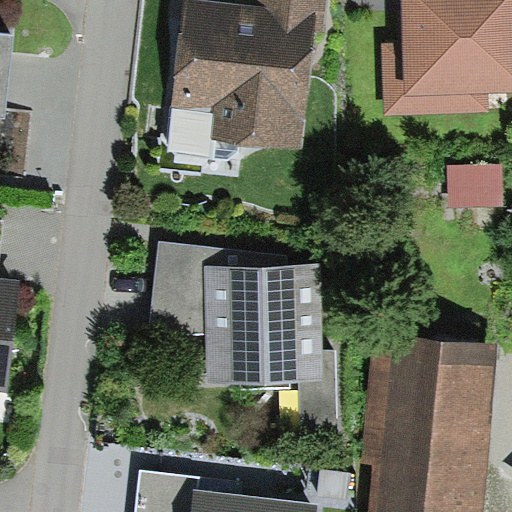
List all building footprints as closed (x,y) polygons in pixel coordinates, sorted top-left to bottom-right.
[(256,0),(256,3),(227,0),(184,0),(174,106),(217,110),(214,139),(302,147),(314,32),(324,33),(327,0),(256,0)] [(511,0),(404,0),(406,39),(385,39),(387,116),(490,112),(490,90),(511,89),(511,0)] [(0,113),(2,114),(11,35),(0,34),(0,113)] [(285,266),(285,254),(161,241),(153,333),(205,333),(207,389),(301,386),(303,432),(339,431),(337,351),(322,352),(320,265),(285,266)] [(0,384),(5,385),(16,278),(0,277),(0,384)] [(481,511),(497,352),(380,340),(368,459),(378,460),(372,511),(481,511)] [(194,511),(197,491),(198,477),(140,471),(136,511),(194,511)] [(349,475),(321,472),(318,496),(346,499),(349,475)] [(315,511),(317,505),(197,491),(194,511),(315,511)]
